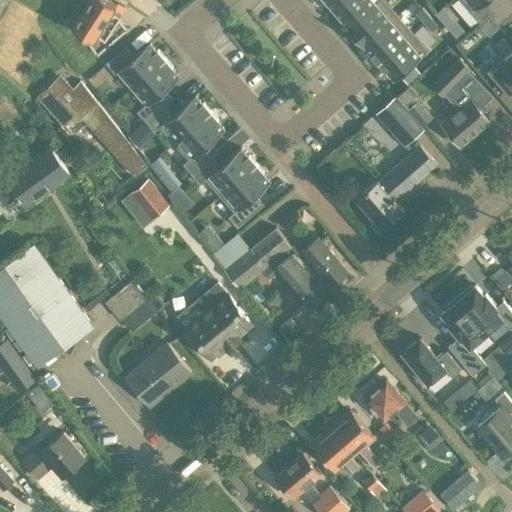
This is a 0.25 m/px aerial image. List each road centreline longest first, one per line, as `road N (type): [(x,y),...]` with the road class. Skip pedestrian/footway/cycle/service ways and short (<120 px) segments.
road 1 (tertiary): [(206,453),(511,187)]
road 2 (residential): [(283,0),(355,78),(274,146),(176,26)]
